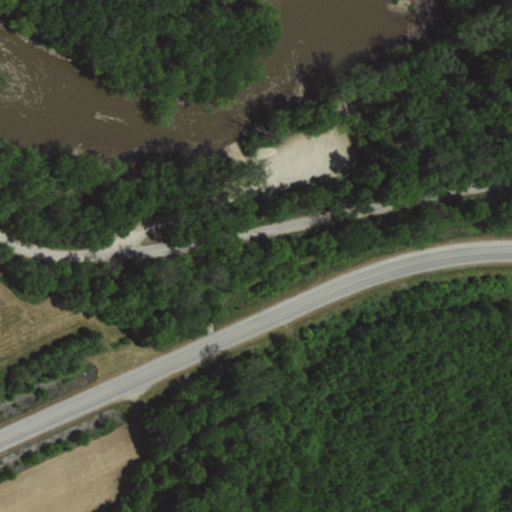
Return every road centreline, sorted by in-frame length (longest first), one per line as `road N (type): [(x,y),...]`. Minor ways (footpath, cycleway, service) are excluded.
road 1 (tertiary): [(511,252),(387,265),(0,439)]
road 2 (residential): [(511,178),(196,245),(21,251),(0,235)]
